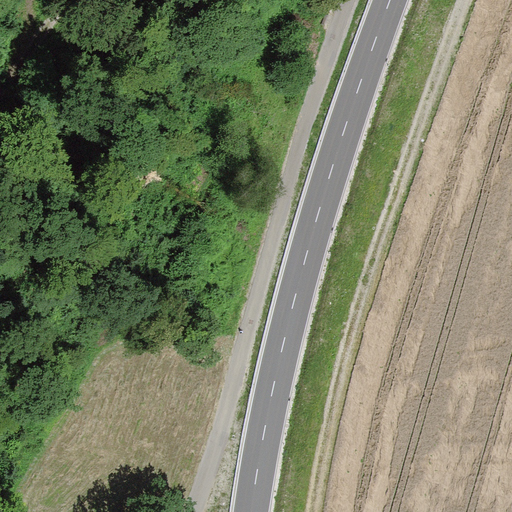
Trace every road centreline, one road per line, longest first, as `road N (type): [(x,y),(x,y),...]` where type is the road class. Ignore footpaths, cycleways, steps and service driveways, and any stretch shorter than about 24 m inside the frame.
road 1 (track): [(195,511),(246,374),(316,81),(348,0)]
road 2 (secondary): [(250,511),(296,289),(389,0)]
